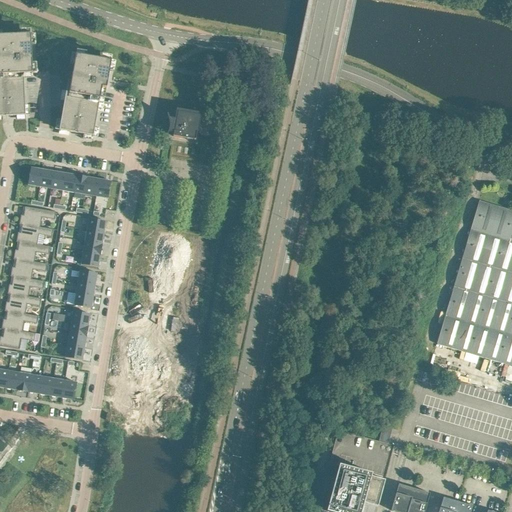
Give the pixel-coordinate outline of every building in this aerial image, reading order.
[(31,34),(0,35),(0,120),(3,120),(3,116),(26,116),(24,74),(27,74),(32,74),(32,61),(28,61),(27,48),(31,47),(31,34)] [(65,97),(59,130),(70,132),(81,134),(86,135),(93,137),(102,88),(103,88),(107,89),(109,74),(111,66),(111,61),(76,55),(71,81),(68,80),(65,97)] [(169,117),(168,117),(169,120),(169,124),(169,127),(169,130),(167,133),(168,133),(169,132),(174,133),(173,137),(196,140),(200,116),(201,117),(201,116),(176,111),(176,112),(177,112),(176,119),(169,118),(169,117)] [(28,185),(40,187),(43,170),(31,168),(28,185)] [(51,189),(54,172),(43,170),(40,187),(51,189)] [(62,191),(65,174),(54,172),(51,189),(62,191)] [(74,193),(77,176),(65,174),(62,191),(74,193)] [(74,193),(85,195),(88,178),(77,176),(74,193)] [(85,195),(96,197),(99,180),(88,178),(85,195)] [(111,182),(99,180),(96,197),(108,199),(111,182)] [(511,210),(479,201),(471,230),(511,241),(511,210)] [(40,227),(42,218),(55,220),(56,212),(25,207),(24,216),(21,215),(19,225),(22,225),(22,224),(40,227)] [(87,230),(104,233),(106,222),(89,219),(87,230)] [(37,245),(39,235),(52,237),(53,230),(40,227),(22,224),(22,225),(21,233),(18,233),(16,242),(19,243),(19,242),(37,245)] [(145,228),(135,288),(184,297),(195,237),(145,228)] [(85,242),(102,245),(104,233),(87,230),(85,242)] [(511,241),(471,230),(437,344),(511,366),(511,241)] [(34,262),(36,252),(49,255),(50,247),(37,245),(19,242),(19,243),(18,250),(15,250),(13,259),(16,260),(16,259),(34,262)] [(83,253),(100,256),(102,245),(85,242),(83,253)] [(100,256),(83,253),(81,265),(98,268),(100,256)] [(31,279),(33,270),(46,272),(47,264),(34,262),(16,259),(16,260),(15,268),(12,267),(10,277),(13,277),(13,276),(31,279)] [(78,283),(95,285),(97,274),(80,271),(78,283)] [(28,297),(30,287),(43,289),(44,282),(31,279),(13,276),(13,277),(12,285),(9,285),(8,294),(10,295),(10,294),(28,297)] [(76,294),(93,297),(95,285),(78,283),(76,294)] [(25,314),(27,304),(40,307),(41,299),(28,297),(10,294),(10,295),(9,302),(6,302),(5,312),(7,312),(7,311),(25,314)] [(76,294),(74,305),(91,308),(93,297),(76,294)] [(23,332),(24,322),(37,324),(38,316),(25,314),(7,311),(7,312),(6,320),(3,319),(2,329),(4,329),(4,328),(23,332)] [(71,323),(88,326),(90,315),(73,312),(71,323)] [(69,335),(86,338),(88,326),(71,323),(69,335)] [(23,332),(4,328),(4,329),(3,337),(0,337),(0,338),(0,346),(19,350),(21,339),(34,341),(35,334),(23,332)] [(117,386),(111,425),(172,435),(188,344),(124,334),(122,344),(115,384),(114,384),(114,385),(117,386)] [(67,346),(84,349),(86,338),(69,335),(67,346)] [(84,349),(67,346),(65,358),(82,360),(84,349)] [(9,371),(0,369),(0,387),(6,388),(9,371)] [(17,390),(20,373),(9,371),(6,388),(17,390)] [(20,373),(17,390),(28,392),(31,375),(20,373)] [(31,375),(28,392),(39,394),(42,377),(31,375)] [(51,396),(54,379),(42,377),(39,394),(51,396)] [(54,379),(51,396),(62,398),(65,381),(54,379)] [(76,383),(65,381),(62,398),(74,400),(76,383)] [(385,480),(371,476),(372,474),(339,465),(326,511),(327,511),(361,511),(364,503),(378,507),(385,480)] [(407,511),(414,489),(399,484),(391,511),(395,511),(407,511)] [(430,493),(414,489),(407,511),(424,511),(427,504),(430,493)] [(455,511),(459,502),(443,497),(440,508),(438,511),(455,511)] [(472,511),(474,507),(459,502),(455,511),(472,511)]
